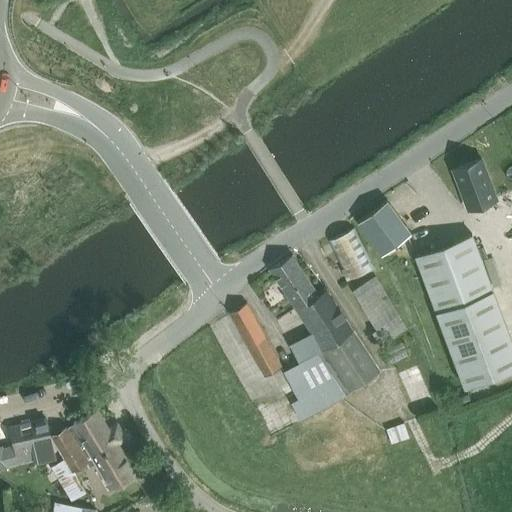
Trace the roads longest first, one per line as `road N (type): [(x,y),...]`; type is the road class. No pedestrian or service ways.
road 1 (unclassified): [(309,228),(511,95)]
road 2 (unclassified): [(219,295),(103,132)]
road 3 (unclassified): [(120,372),(178,477),(216,511)]
road 4 (residential): [(0,410),(120,372)]
road 5 (unclassified): [(219,295),(120,372)]
road 6 (track): [(133,168),(241,113)]
